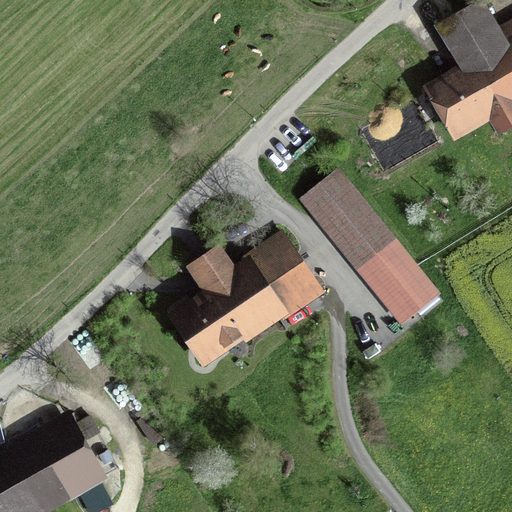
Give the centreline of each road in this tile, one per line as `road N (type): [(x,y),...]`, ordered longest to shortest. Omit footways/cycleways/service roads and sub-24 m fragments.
road 1 (track): [(235,163),(305,229),(335,273),(341,399),(366,472),(398,511)]
road 2 (track): [(116,511),(119,471),(79,405),(28,362)]
